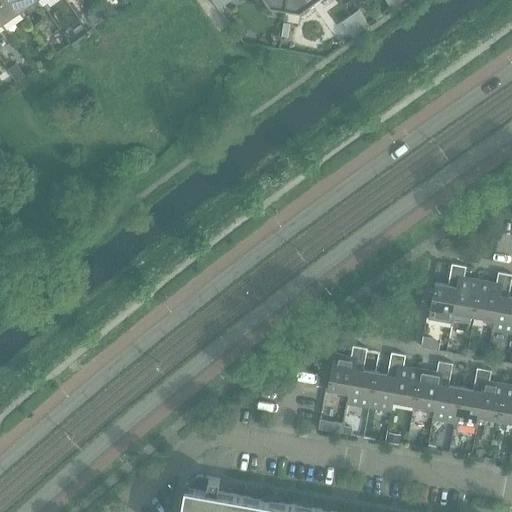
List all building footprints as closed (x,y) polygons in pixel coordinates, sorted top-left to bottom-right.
[(0,0),(0,19),(2,23),(20,11),(11,0),(0,0)] [(41,0),(11,0),(20,11),(25,7),(29,12),(43,2),(41,0)] [(213,0),(212,1),(218,10),(231,0),(213,0)] [(285,12),(287,0),(262,0),(270,10),(285,12)] [(320,0),(287,0),(285,12),(300,15),(320,0)] [(385,0),(392,9),(399,4),(396,0),(385,0)] [(87,16),(94,27),(105,19),(97,9),(94,4),(88,8),(87,16)] [(104,4),(97,9),(105,19),(115,12),(109,5),(104,4)] [(351,16),(362,30),(369,25),(358,11),(351,16)] [(353,37),(362,30),(351,16),(342,22),(353,37)] [(17,81),(24,76),(16,64),(9,69),(17,81)] [(475,314),(481,280),(465,277),(467,266),(452,264),(451,271),(459,272),(458,276),(459,276),(453,311),(455,311),(475,314)] [(453,322),(455,311),(453,311),(459,276),(458,276),(459,272),(451,271),(448,285),(435,282),(429,317),(453,322)] [(503,280),(511,282),(511,277),(511,274),(499,272),(497,283),(481,280),(475,314),(494,318),(495,318),(502,284),(503,284),(503,280)] [(511,296),(509,296),(511,282),(503,280),(503,284),(502,284),(495,318),(494,318),(492,329),(511,332),(511,296)] [(358,354),(366,355),(368,348),(353,345),(351,356),(334,353),(328,388),(349,391),(350,392),(357,357),(358,357),(358,354)] [(415,403),(420,368),(404,366),(406,355),(392,352),(390,360),(398,361),(398,365),(399,365),(393,399),(394,399),(415,403)] [(364,369),(366,355),(358,354),(358,357),(357,357),(350,392),(349,391),(347,402),(370,406),(376,371),(364,369)] [(392,410),(394,399),(393,399),(399,365),(398,365),(398,361),(390,360),(388,373),(376,371),(370,406),(392,410)] [(444,369),(452,371),(453,363),(439,361),(437,371),(420,368),(415,403),(434,407),(435,407),(442,372),(443,373),(444,369)] [(500,419),(506,384),(490,381),(492,370),(477,368),(476,375),(484,376),(484,380),(485,380),(479,415),(480,415),(500,419)] [(449,384),(452,371),(444,369),(443,373),(442,372),(435,407),(434,407),(432,418),(455,422),(462,387),(449,384)] [(478,426),(480,415),(479,415),(485,380),(484,380),(484,376),(476,375),(474,389),(462,387),(455,422),(478,426)] [(511,384),(506,384),(500,419),(511,420),(511,384)] [(343,425),(335,423),(333,431),(342,432),(343,425)] [(344,433),(354,435),(355,428),(345,426),(344,433)] [(391,432),(389,441),(401,443),(402,434),(391,432)] [(486,450),(479,448),(478,455),(485,457),(486,450)] [(335,511),(239,495),(218,491),(220,479),(199,475),(186,486),(181,511),(335,511)]
